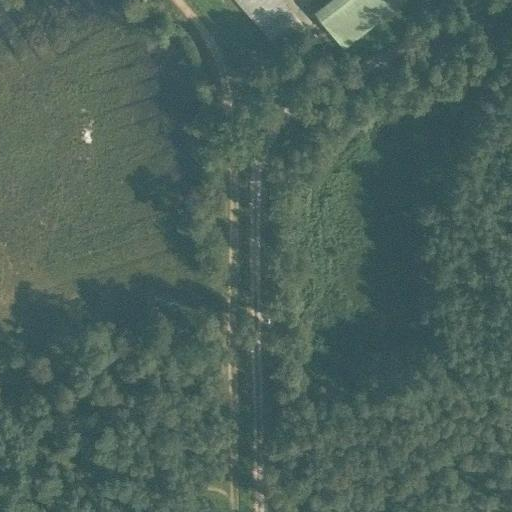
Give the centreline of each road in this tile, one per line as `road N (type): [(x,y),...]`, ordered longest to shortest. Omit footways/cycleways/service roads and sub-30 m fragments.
road 1 (track): [(176,0),(204,42),(219,90),(228,285)]
road 2 (unknown): [(183,511),(155,490),(139,461),(84,434),(33,394),(0,388)]
road 3 (track): [(228,431),(228,285)]
